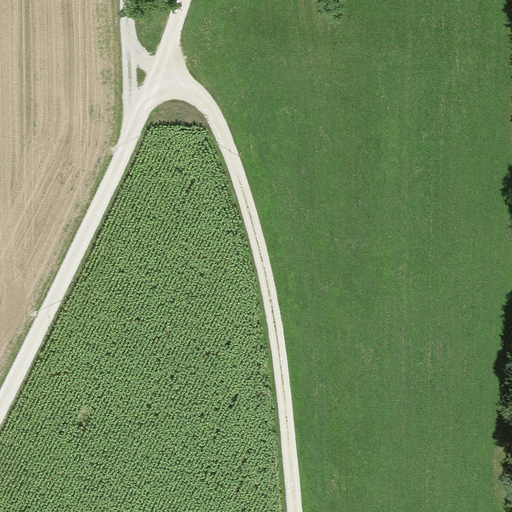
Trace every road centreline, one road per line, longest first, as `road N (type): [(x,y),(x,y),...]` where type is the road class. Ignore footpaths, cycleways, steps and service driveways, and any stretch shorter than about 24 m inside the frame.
road 1 (track): [(183,0),(158,76),(199,97),(232,154),(287,378),(297,511)]
road 2 (track): [(0,417),(158,76),(135,63),(129,0)]
